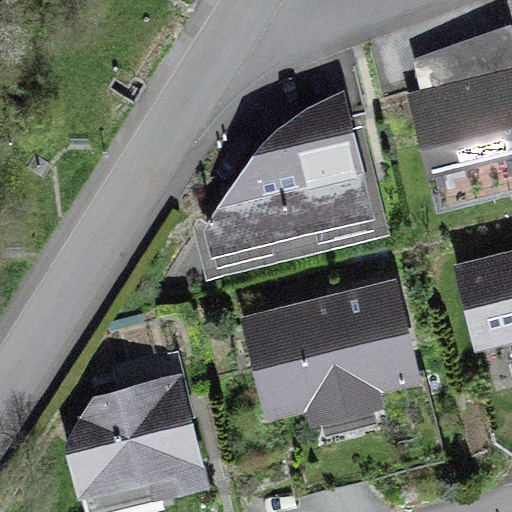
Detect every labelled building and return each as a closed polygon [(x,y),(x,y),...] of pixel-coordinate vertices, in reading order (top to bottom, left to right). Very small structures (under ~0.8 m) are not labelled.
[(429,94),(414,97),(440,196),(511,177),(511,72),(469,83),(461,54),(422,66),(429,94)] [(374,226),(342,98),(314,112),(285,131),(260,154),(209,227),(218,262),(374,226)] [(511,260),(467,272),(484,339),(511,331),(511,260)] [(390,290),(253,324),(293,485),(430,451),(390,290)] [(201,483),(170,354),(116,367),(123,397),(100,401),(75,444),(92,511),(118,511),(165,500),(162,489),(201,483)]
